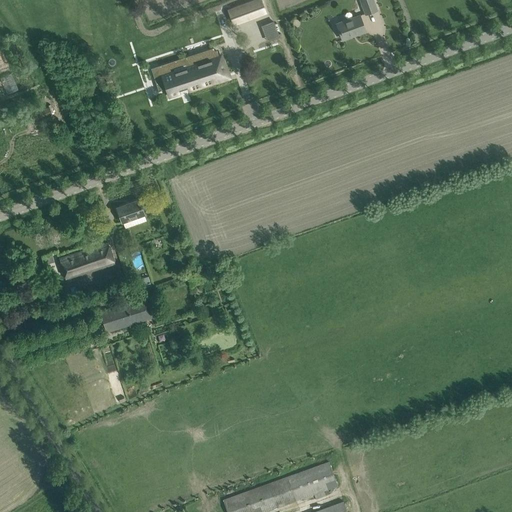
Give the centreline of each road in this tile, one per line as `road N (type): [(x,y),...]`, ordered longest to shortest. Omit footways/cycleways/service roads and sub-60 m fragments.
road 1 (unclassified): [(0,215),(511,28)]
road 2 (unclassified): [(97,511),(0,347)]
